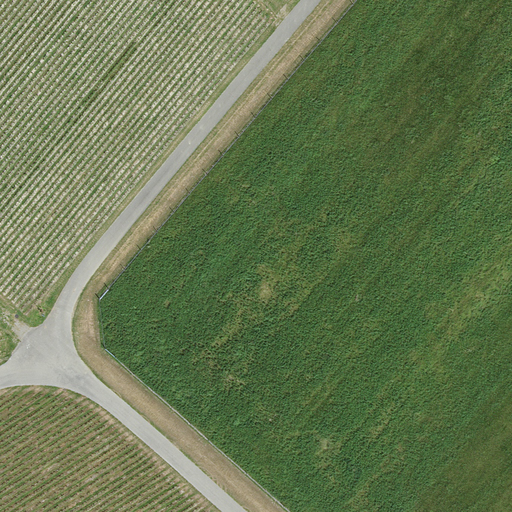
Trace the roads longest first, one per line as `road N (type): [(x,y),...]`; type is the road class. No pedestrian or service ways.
road 1 (track): [(44,370),(64,304),(90,263),(310,0)]
road 2 (unclassified): [(235,511),(87,383),(44,370),(0,378)]
